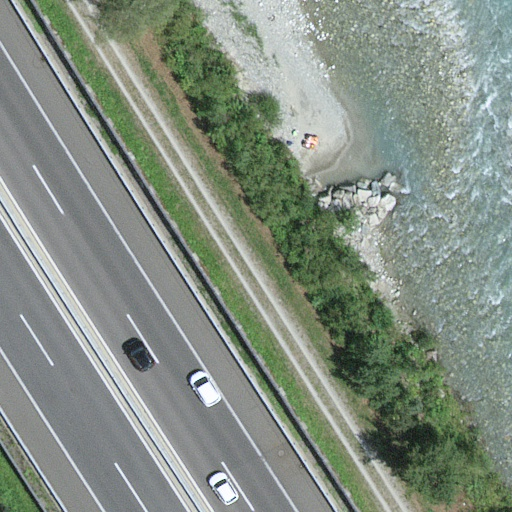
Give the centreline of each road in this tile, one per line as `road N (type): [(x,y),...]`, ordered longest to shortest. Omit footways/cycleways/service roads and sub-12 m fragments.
road 1 (motorway): [(263,511),(0,97)]
road 2 (motorway): [(0,288),(144,511)]
